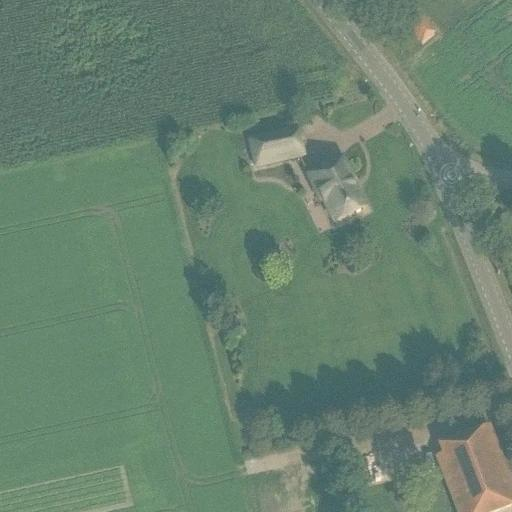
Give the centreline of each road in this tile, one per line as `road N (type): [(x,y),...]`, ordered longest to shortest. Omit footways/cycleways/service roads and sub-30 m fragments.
road 1 (tertiary): [(444,178),(406,110),(320,0)]
road 2 (tertiary): [(511,350),(444,178)]
